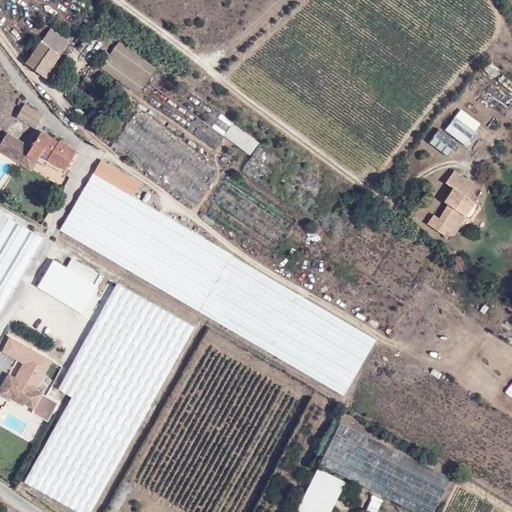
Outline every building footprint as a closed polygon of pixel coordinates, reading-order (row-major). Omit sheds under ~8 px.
[(63,58),(41,42),(24,64),(45,81),(63,58)] [(101,68),(137,95),(157,69),(120,42),(101,68)] [(25,105),(17,119),(35,129),(43,115),(25,105)] [(172,137),(141,110),(113,142),(145,169),(155,157),(147,150),(155,141),(163,148),(172,137)] [(222,114),(212,127),(250,156),(260,144),(222,114)] [(455,116),(444,130),(469,148),(480,134),(455,116)] [(30,146),(7,132),(0,142),(0,152),(31,171),(40,157),(65,172),(77,152),(40,130),(30,146)] [(449,158),(459,145),(440,130),(430,143),(449,158)] [(212,145),(217,148),(223,140),(218,136),(212,145)] [(185,171),(205,184),(217,168),(190,148),(185,155),(193,160),(185,171)] [(142,183),(100,159),(92,175),(133,199),(142,183)] [(447,230),(454,235),(466,216),(475,202),(470,198),(478,185),(454,170),(446,183),(453,187),(444,201),(448,203),(439,218),(434,214),(427,224),(444,234),(447,230)] [(133,199),(92,175),(61,230),(344,394),(376,339),(133,199)] [(0,309),(42,238),(0,213),(0,309)] [(98,274),(71,258),(66,267),(55,261),(39,288),(83,313),(98,287),(92,284),(98,274)] [(74,400),(27,482),(80,511),(90,511),(196,327),(118,282),(56,390),(74,400)] [(92,314),(100,298),(95,295),(87,311),(92,314)] [(52,361),(8,337),(0,351),(0,354),(21,366),(16,374),(9,371),(0,386),(0,396),(10,402),(12,399),(46,417),(52,406),(33,396),(52,361)] [(339,422),(318,463),(420,511),(429,511),(448,474),(339,422)] [(301,511),(330,511),(346,482),(318,468),(297,510),(301,511)] [(369,509),(379,511),(383,499),(373,496),(369,509)]
